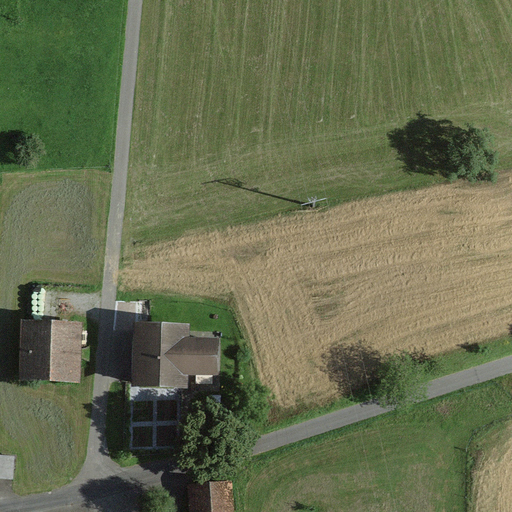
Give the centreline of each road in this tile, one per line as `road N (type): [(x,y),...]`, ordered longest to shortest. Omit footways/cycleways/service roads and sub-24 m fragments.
road 1 (unclassified): [(0,509),(56,506),(511,362)]
road 2 (track): [(95,494),(91,453),(134,0)]
